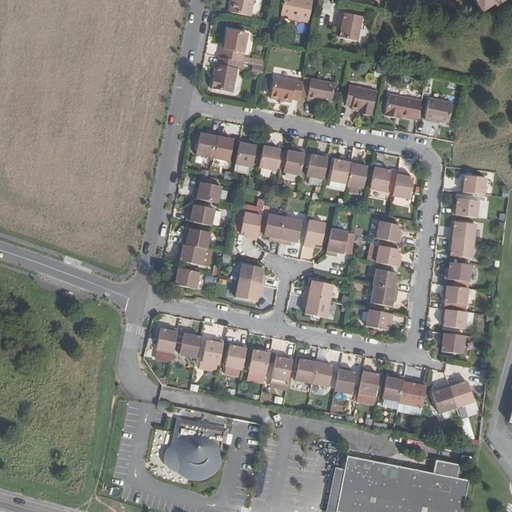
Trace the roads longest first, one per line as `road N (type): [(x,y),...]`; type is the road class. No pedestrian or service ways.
road 1 (residential): [(179,102),(429,157),(435,177),(412,357)]
road 2 (residential): [(138,301),(127,366),(146,391),(470,458)]
road 3 (residential): [(179,102),(138,301)]
road 4 (residential): [(138,301),(0,250)]
road 5 (residential): [(274,331),(412,357)]
road 6 (residential): [(138,301),(274,331)]
